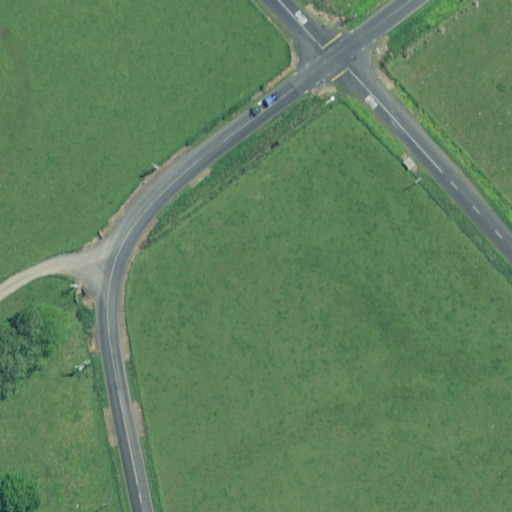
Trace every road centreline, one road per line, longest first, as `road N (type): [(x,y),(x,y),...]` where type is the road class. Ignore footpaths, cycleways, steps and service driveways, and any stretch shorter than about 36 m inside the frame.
road 1 (unclassified): [(139,511),(105,289),(121,237),(171,176),(336,58)]
road 2 (unclassified): [(336,58),(511,249)]
